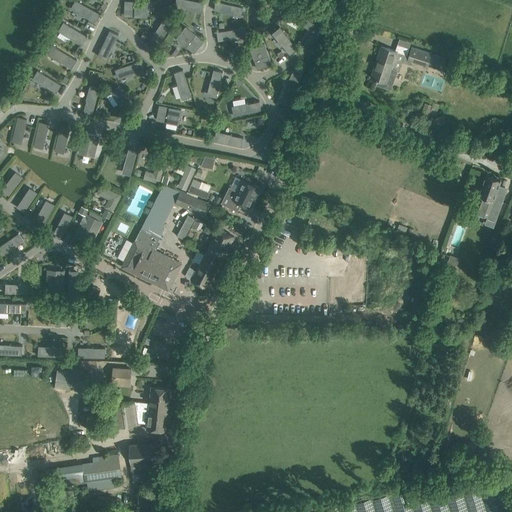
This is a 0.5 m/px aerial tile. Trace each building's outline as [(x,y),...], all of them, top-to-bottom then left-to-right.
[(77,0),(72,8),(95,21),(99,13),(77,0)] [(193,0),(177,0),(176,6),(202,11),(204,2),(193,0)] [(125,1),(124,16),(146,16),(147,2),(125,1)] [(218,1),(215,10),(241,16),(243,7),(218,1)] [(294,9),(289,17),(312,30),(316,22),(294,9)] [(162,21),(148,43),(156,48),(170,26),(162,21)] [(65,22),(60,30),(82,44),(87,36),(65,22)] [(185,27),(176,38),(193,52),(202,41),(185,27)] [(243,28),(217,32),(218,41),(245,37),(243,28)] [(280,28),(273,35),(289,54),(296,48),(280,28)] [(109,31),(97,56),(106,60),(117,34),(109,31)] [(264,43),(250,48),(258,69),(271,64),(264,43)] [(54,46),(49,54),(71,68),(76,60),(54,46)] [(397,70),(398,71),(399,69),(392,67),(397,51),(381,46),(371,77),(378,79),(376,84),(391,89),(394,79),(397,70)] [(431,67),(433,61),(435,54),(431,53),(412,47),(408,59),(431,67)] [(435,54),(433,61),(443,64),(445,58),(435,54)] [(140,61),(115,70),(118,79),(143,69),(140,61)] [(182,70),(174,73),(181,99),(191,96),(182,70)] [(214,70),(207,94),(216,96),(222,72),(214,70)] [(38,71),(33,79),(56,93),(61,84),(38,71)] [(291,73),(281,97),(291,101),(300,76),(291,73)] [(90,86),(82,112),(92,115),(99,88),(90,86)] [(119,86),(110,91),(122,111),(131,107),(119,86)] [(259,101),(234,106),(235,115),(261,111),(259,101)] [(159,106),(156,120),(178,125),(181,110),(159,106)] [(18,117),(12,142),(20,144),(26,119),(18,117)] [(39,122),(34,148),(42,149),(48,124),(39,122)] [(61,127),(55,152),(64,154),(69,129),(61,127)] [(216,132),(214,141),(241,147),(242,138),(216,132)] [(84,133),(79,154),(93,157),(98,136),(84,133)] [(129,149),(122,174),(130,176),(136,151),(129,149)] [(204,157),(200,167),(212,169),(214,159),(204,157)] [(146,171),(144,179),(160,184),(166,162),(158,159),(154,173),(146,171)] [(187,165),(178,186),(186,190),(196,169),(187,165)] [(15,172),(1,191),(8,195),(21,177),(15,172)] [(497,189),(500,180),(486,175),(473,211),(488,216),(488,214),(497,217),(506,192),(497,189)] [(191,185),(188,191),(207,199),(210,193),(208,192),(199,188),(201,182),(193,179),(191,185)] [(229,187),(221,203),(237,211),(241,203),(250,207),(260,187),(242,179),(236,190),(229,187)] [(101,186),(98,193),(109,199),(105,207),(112,210),(120,195),(101,186)] [(29,188),(17,208),(24,212),(36,192),(29,188)] [(208,202),(206,201),(179,190),(174,202),(203,214),(208,202)] [(217,194),(213,201),(218,203),(221,196),(217,194)] [(46,201),(34,224),(41,228),(53,205),(46,201)] [(81,207),(78,213),(85,216),(88,210),(81,207)] [(105,210),(102,215),(109,219),(112,213),(105,210)] [(65,212),(54,233),(61,237),(72,216),(65,212)] [(81,225),(79,230),(86,233),(82,241),(86,243),(91,246),(102,223),(101,222),(102,218),(90,212),(88,216),(86,215),(85,218),(81,225)] [(196,217),(196,218),(188,214),(184,223),(192,227),(192,226),(200,230),(205,222),(196,217)] [(160,228),(145,221),(141,230),(159,239),(164,230),(160,228)] [(205,225),(203,231),(209,235),(212,229),(205,225)] [(204,254),(220,262),(234,236),(218,228),(204,254)] [(126,257),(121,266),(130,270),(168,290),(171,284),(181,263),(164,254),(166,249),(159,246),(157,250),(154,249),(159,239),(141,230),(137,238),(126,257)] [(186,235),(179,231),(176,236),(184,240),(186,235)] [(18,234),(0,246),(0,253),(2,256),(23,241),(18,234)] [(193,250),(197,243),(186,237),(182,244),(193,250)] [(207,287),(220,262),(204,254),(191,279),(207,287)] [(47,281),(47,298),(63,299),(64,271),(55,271),(54,281),(47,281)] [(69,272),(68,293),(77,293),(78,272),(69,272)] [(306,285),(318,286),(318,299),(324,299),(324,291),(330,291),(330,280),(306,280),(306,285)] [(95,282),(91,295),(98,298),(103,285),(95,282)] [(7,284),(6,293),(31,295),(32,285),(7,284)] [(141,344),(154,306),(137,300),(126,334),(131,336),(129,340),(141,344)] [(1,303),(1,312),(26,313),(26,303),(1,303)] [(42,304),(42,313),(67,314),(67,305),(42,304)] [(85,307),(84,316),(107,318),(108,309),(85,307)] [(0,331),(0,342),(9,343),(10,326),(0,325),(0,331)] [(54,328),(53,345),(63,346),(63,328),(54,328)] [(0,344),(0,353),(22,355),(22,345),(0,344)] [(40,346),(39,356),(64,357),(65,347),(40,346)] [(80,348),(80,358),(105,358),(105,348),(80,348)] [(111,367),(111,378),(130,379),(131,369),(111,367)] [(53,387),(75,388),(76,371),(53,370),(53,387)] [(170,388),(151,386),(149,403),(134,401),(135,407),(149,408),(149,407),(160,408),(168,409),(170,388)] [(134,401),(110,405),(114,427),(121,426),(121,427),(137,424),(147,425),(147,428),(165,430),(168,409),(160,408),(149,407),(149,408),(135,407),(134,401)] [(155,471),(155,461),(159,461),(157,443),(129,444),(131,473),(155,471)] [(95,462),(84,463),(86,480),(111,477),(121,475),(119,459),(118,454),(94,457),(95,462)]
